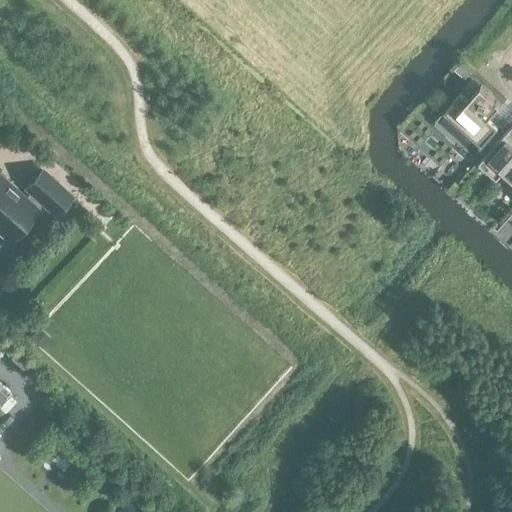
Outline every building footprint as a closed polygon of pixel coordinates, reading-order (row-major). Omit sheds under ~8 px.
[(456,69),(465,77),(470,70),(461,62),(456,69)] [(501,101),(481,83),(468,98),(461,91),(436,119),(474,152),(477,148),(484,154),(502,134),(495,128),(498,125),(488,115),(501,101)] [(511,122),(502,134),(484,154),(479,159),(498,176),(504,168),(511,175),(511,122)] [(0,175),(0,229),(10,238),(37,208),(36,208),(43,200),(56,212),(71,196),(41,169),(26,185),(32,190),(25,198),(0,175)] [(47,339),(36,328),(25,340),(35,351),(47,339)] [(0,404),(12,391),(0,379),(0,404)] [(139,511),(129,502),(118,511),(139,511)]
